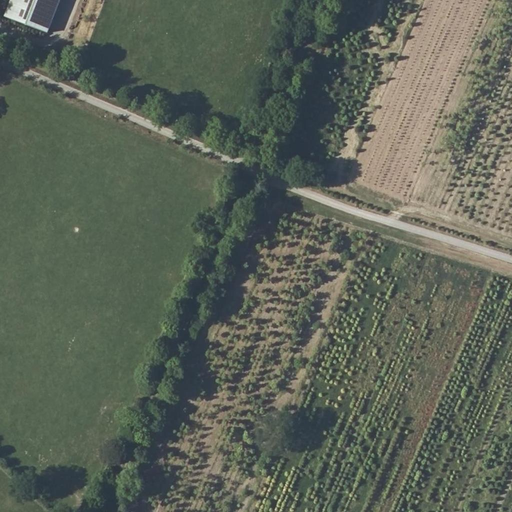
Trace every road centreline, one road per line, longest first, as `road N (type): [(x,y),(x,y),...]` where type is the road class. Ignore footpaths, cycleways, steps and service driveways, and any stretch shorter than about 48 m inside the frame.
road 1 (track): [(0,62),(282,185),(511,259)]
road 2 (track): [(102,511),(252,172)]
